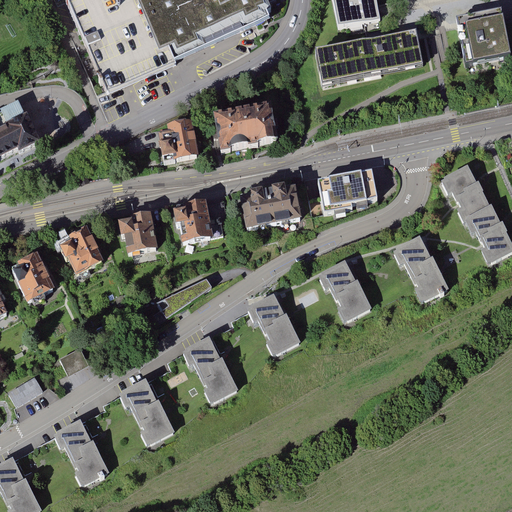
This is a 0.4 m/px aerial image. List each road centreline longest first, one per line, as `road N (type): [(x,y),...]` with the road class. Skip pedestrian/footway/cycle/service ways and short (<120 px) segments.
road 1 (residential): [(412,144),(416,190),(400,214),(289,259),(0,443)]
road 2 (residential): [(0,191),(267,61),(293,32),(303,0)]
road 3 (secondary): [(0,228),(255,176)]
road 4 (secondary): [(255,176),(161,181),(0,213)]
road 5 (secondary): [(255,176),(412,144)]
